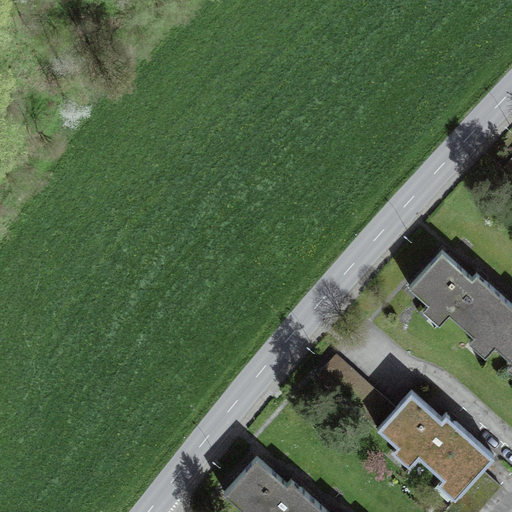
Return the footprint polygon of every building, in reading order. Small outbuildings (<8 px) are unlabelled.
[(511,174),(511,156),(503,166),(511,174)] [(441,248),(409,285),(427,301),(423,306),(424,308),(423,310),(438,324),(448,312),(473,333),(467,340),(484,355),(494,344),(511,323),(511,301),(487,279),(490,276),(479,267),(472,275),(441,248)] [(511,323),(494,344),(511,359),(506,365),(511,370),(511,323)] [(348,400),(366,380),(336,354),(318,374),(348,400)] [(379,428),(397,408),(366,380),(348,400),(379,428)] [(419,453),(462,490),(481,468),(493,455),(446,412),(441,418),(411,391),(397,408),(379,428),(414,460),(419,453)] [(256,455),(224,490),(242,507),(238,511),(329,511),(292,477),(287,483),(256,455)] [(462,490),(442,511),(477,511),(501,486),(481,468),(462,490)]
